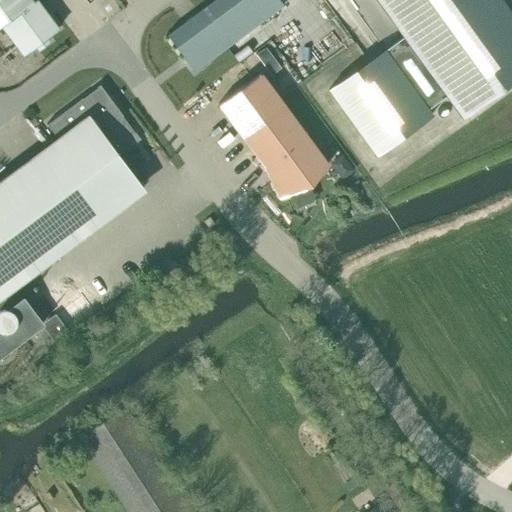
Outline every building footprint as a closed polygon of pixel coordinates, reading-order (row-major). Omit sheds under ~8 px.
[(34,0),(34,1),(32,0),(0,0),(0,25),(1,25),(23,54),(35,45),(38,49),(49,41),(46,37),(58,28),(37,0),(34,0)] [(194,71),(283,5),(279,0),(213,0),(167,35),(194,71)] [(427,108),(446,95),(462,117),(511,81),(511,15),(501,0),(376,0),(403,35),(328,89),(375,155),(431,115),(427,108)] [(327,163),(260,72),(218,103),(273,179),(270,181),(277,197),(309,184),(327,163)] [(142,187),(118,155),(140,138),(100,84),(46,123),(58,140),(0,183),(0,359),(1,360),(5,358),(9,355),(11,351),(11,347),(41,324),(22,298),(21,299),(11,285),(142,187)] [(329,162),(342,179),(353,170),(341,154),(329,162)] [(59,337),(73,327),(58,306),(44,316),(59,337)] [(192,511),(125,407),(81,436),(130,511),(192,511)] [(353,470),(345,459),(338,463),(346,475),(353,470)] [(15,499),(21,508),(34,499),(28,490),(15,499)]
